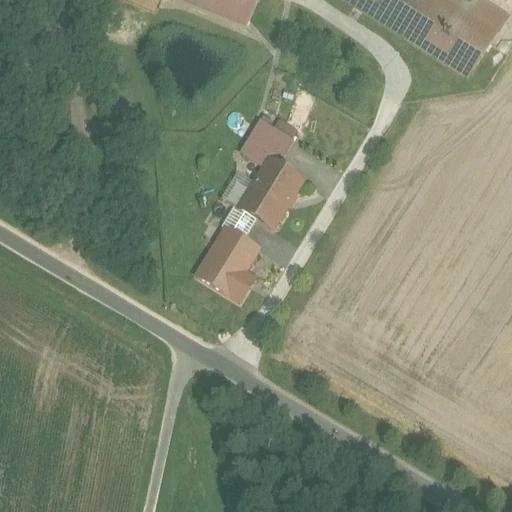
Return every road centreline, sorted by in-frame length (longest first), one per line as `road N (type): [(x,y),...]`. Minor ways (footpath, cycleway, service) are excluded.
road 1 (unclassified): [(454,511),(187,352)]
road 2 (unclassified): [(187,352),(0,239)]
road 3 (unclassified): [(187,352),(152,511)]
